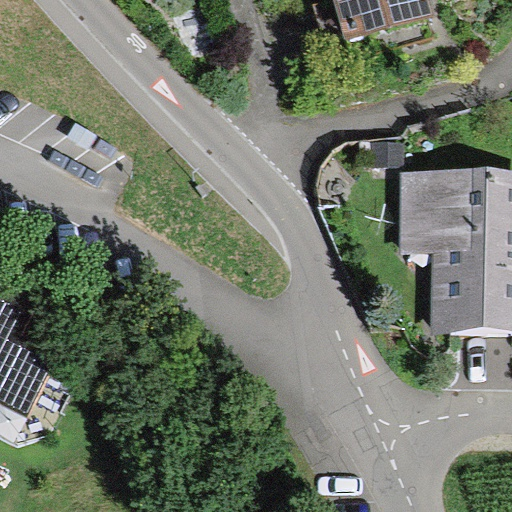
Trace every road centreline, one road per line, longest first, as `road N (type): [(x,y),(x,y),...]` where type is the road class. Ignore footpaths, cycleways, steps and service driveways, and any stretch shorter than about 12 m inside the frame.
road 1 (residential): [(369,429),(296,228),(82,0)]
road 2 (residential): [(369,429),(511,421)]
